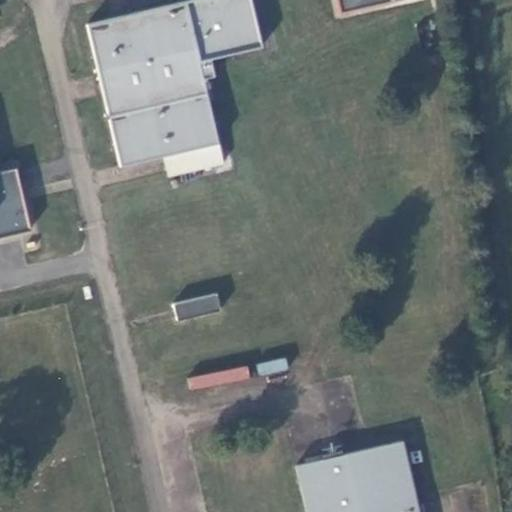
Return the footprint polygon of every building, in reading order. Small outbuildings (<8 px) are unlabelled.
[(217,142),(204,78),(213,76),(209,58),(261,46),(250,0),(192,0),(90,24),(122,164),(217,142)] [(336,0),(340,14),(393,2),(392,0),(336,0)] [(0,168),(0,234),(33,227),(18,164),(0,168)] [(215,295),(173,305),(176,319),(218,308),(215,295)] [(190,389),(248,377),(246,366),(188,379),(190,389)] [(414,511),(400,443),(341,455),(294,466),(303,511),(414,511)]
